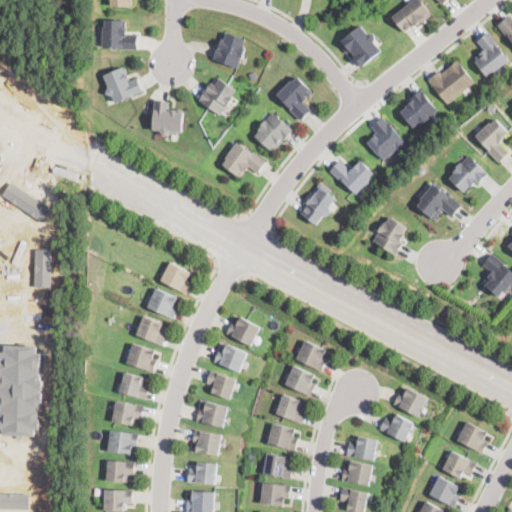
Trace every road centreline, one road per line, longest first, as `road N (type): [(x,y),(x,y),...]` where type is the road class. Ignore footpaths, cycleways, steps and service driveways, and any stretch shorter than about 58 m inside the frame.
road 1 (tertiary): [(511,387),(227,238),(0,93)]
road 2 (residential): [(244,247),(317,142),(487,0)]
road 3 (residential): [(160,511),(181,371),(244,247)]
road 4 (residential): [(206,0),(281,28),(359,103)]
road 5 (residential): [(315,511),(323,440),(357,388)]
